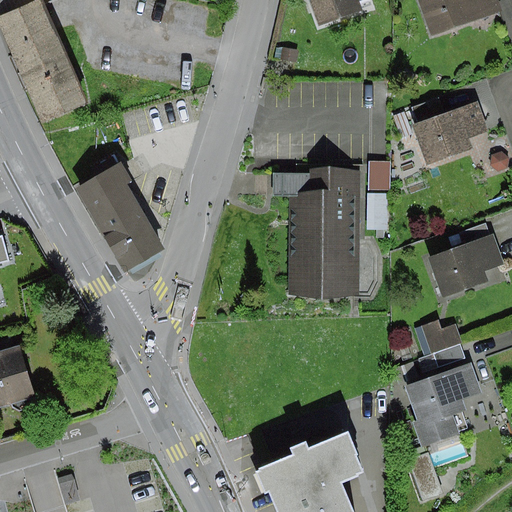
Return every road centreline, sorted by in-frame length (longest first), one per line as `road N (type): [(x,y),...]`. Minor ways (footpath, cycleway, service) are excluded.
road 1 (residential): [(255,0),(166,303),(126,339)]
road 2 (residential): [(0,456),(163,406)]
road 3 (primary): [(126,339),(41,192)]
road 4 (primary): [(222,511),(163,406)]
